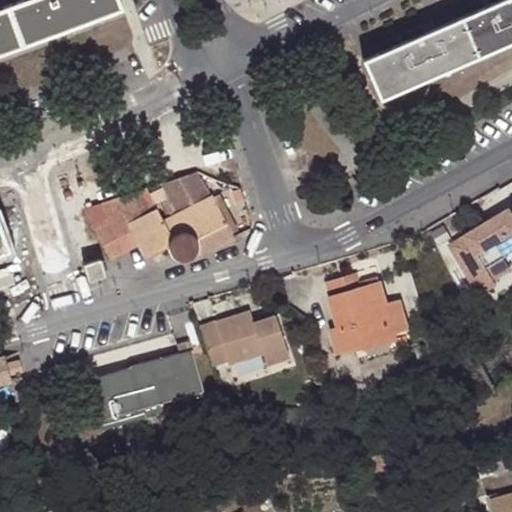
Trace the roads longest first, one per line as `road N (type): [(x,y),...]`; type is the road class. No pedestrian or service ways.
road 1 (residential): [(0,339),(294,254)]
road 2 (residential): [(294,254),(345,236),(511,147)]
road 3 (residential): [(0,164),(220,66)]
road 4 (residential): [(294,254),(220,66)]
road 5 (residential): [(372,0),(220,66)]
